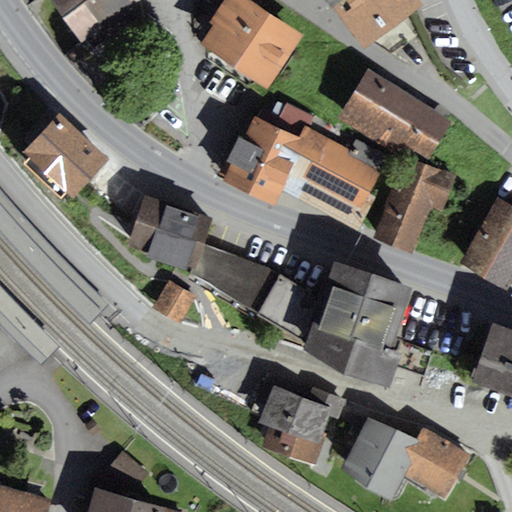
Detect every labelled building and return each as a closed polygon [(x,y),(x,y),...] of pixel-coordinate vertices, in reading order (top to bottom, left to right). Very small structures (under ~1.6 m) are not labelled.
[(53,0),(80,38),(101,24),(110,37),(142,15),(134,4),(139,0),(53,0)] [(251,0),(222,0),(209,21),(213,24),(199,44),(266,89),(303,35),(251,0)] [(325,0),(331,7),(334,5),(364,47),(371,42),(390,54),(415,35),(404,18),(422,4),(419,0),(325,0)] [(368,69),(338,117),(391,150),(395,144),(411,154),(414,150),(428,159),(451,121),(368,69)] [(229,163),(221,180),(275,208),(283,193),(359,232),(378,196),(370,192),(388,157),(356,141),(351,150),(307,127),(312,118),(287,105),(280,119),(261,109),(257,118),(254,116),(243,137),(237,134),(224,161),(229,163)] [(110,160),(62,114),(25,151),(74,198),(110,160)] [(399,167),(372,238),(412,253),(430,205),(442,210),(456,176),(400,155),(396,166),(399,167)] [(0,229),(89,325),(109,304),(14,203),(0,186),(0,229)] [(128,246),(191,266),(197,268),(205,243),(214,217),(145,195),(128,246)] [(511,206),(496,198),(459,263),(507,289),(511,281),(511,206)] [(395,368),(423,376),(432,351),(395,337),(412,288),(334,260),(323,292),(205,243),(197,268),(191,266),(187,279),(303,347),(303,349),(342,371),(390,386),(395,368)] [(0,320),(41,363),(60,345),(0,284),(0,320)] [(511,328),(492,321),(472,380),(511,393),(511,328)] [(307,397),(274,385),(260,422),(270,426),(263,447),(316,465),(328,433),(323,432),(329,417),(339,420),(347,398),(311,386),(307,397)] [(415,439),(366,414),(338,469),(390,497),(402,473),(419,441),(415,439)] [(471,454),(422,426),(415,439),(419,441),(402,473),(444,497),(471,454)] [(122,451),(106,469),(133,492),(149,474),(122,451)] [(86,511),(184,511),(112,492),(115,479),(92,473),(86,493),(92,495),(86,511)] [(47,511),(51,498),(0,484),(0,511),(47,511)]
